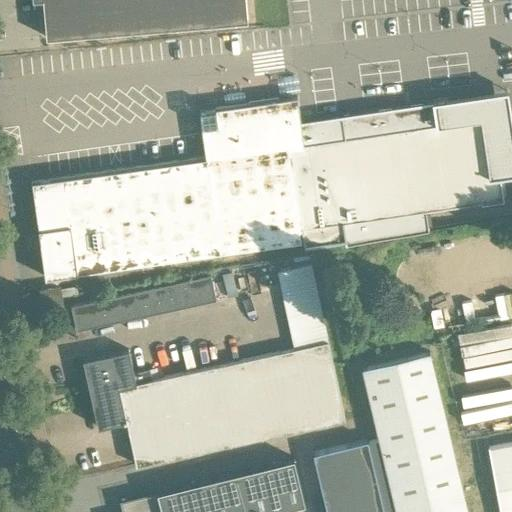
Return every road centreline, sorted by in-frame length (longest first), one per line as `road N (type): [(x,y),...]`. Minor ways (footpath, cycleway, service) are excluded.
road 1 (unknown): [(33,146),(30,245),(27,258),(9,267)]
road 2 (tertiary): [(26,511),(0,386)]
